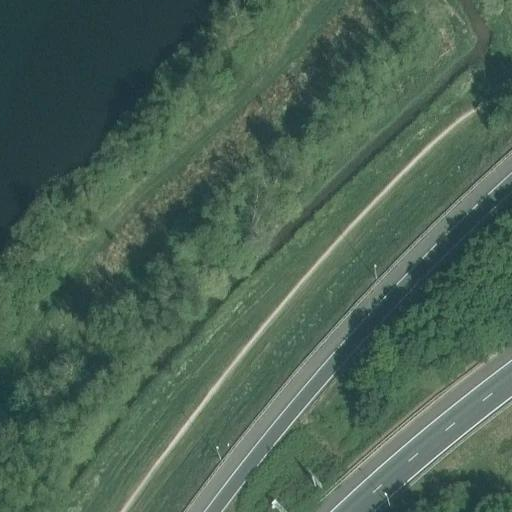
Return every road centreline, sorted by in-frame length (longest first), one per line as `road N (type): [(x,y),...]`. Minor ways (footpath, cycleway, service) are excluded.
road 1 (motorway): [(511,184),(366,329),(216,511)]
road 2 (motorway): [(511,383),(352,511)]
